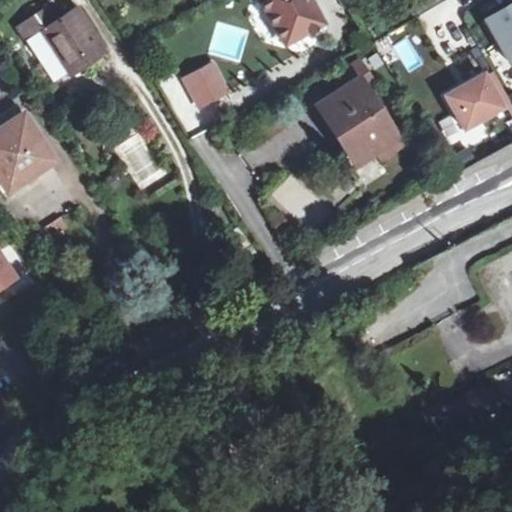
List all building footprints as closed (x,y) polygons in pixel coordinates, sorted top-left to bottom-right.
[(261,0),(285,44),(322,24),(309,0),(261,0)] [(511,0),(507,0),(476,18),(504,69),(511,64),(511,0)] [(63,17),(54,3),(19,25),(28,40),(42,30),(72,76),(108,53),(77,8),(63,17)] [(404,71),(420,66),(411,38),(395,43),(404,71)] [(358,81),(365,91),(374,85),(359,63),(330,82),(338,94),(358,81)] [(212,65),(184,80),(199,108),(227,93),(212,65)] [(456,133),(499,111),(479,72),(435,94),(456,133)] [(319,106),(352,156),(391,130),(365,91),(358,81),(338,94),(319,106)] [(0,114),(0,129),(24,115),(17,103),(0,114)] [(0,177),(8,191),(54,161),(24,115),(0,129),(0,177)] [(398,140),(391,130),(352,156),(359,166),(398,140)] [(277,235),(286,230),(279,218),(269,223),(277,235)] [(297,256),(293,248),(286,252),(290,260),(297,256)] [(0,260),(0,289),(13,281),(0,260)]
